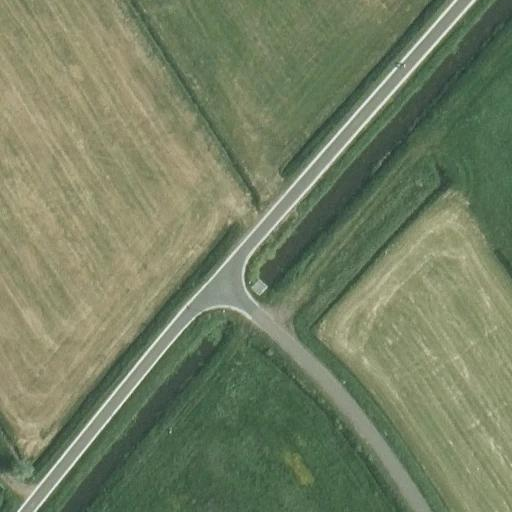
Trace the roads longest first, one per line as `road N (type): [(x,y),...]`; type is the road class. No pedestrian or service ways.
road 1 (unclassified): [(216,281),(464,0)]
road 2 (unclassified): [(417,511),(325,383),(216,281)]
road 3 (unclassified): [(26,511),(216,281)]
